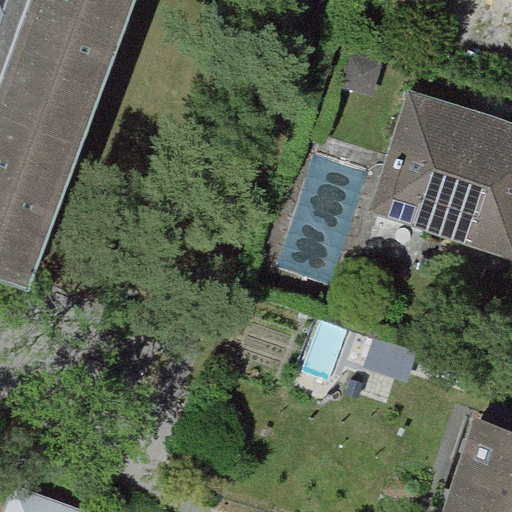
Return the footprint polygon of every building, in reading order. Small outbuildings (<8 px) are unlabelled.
[(26,0),(0,70),(0,267),(29,278),(131,0),(26,0)] [(0,0),(0,70),(26,0),(0,0)] [(511,248),(511,114),(416,86),(379,209),(511,248)] [(511,511),(511,409),(484,400),(449,497),(491,511),(511,511)] [(96,511),(12,479),(0,509),(0,511),(96,511)]
